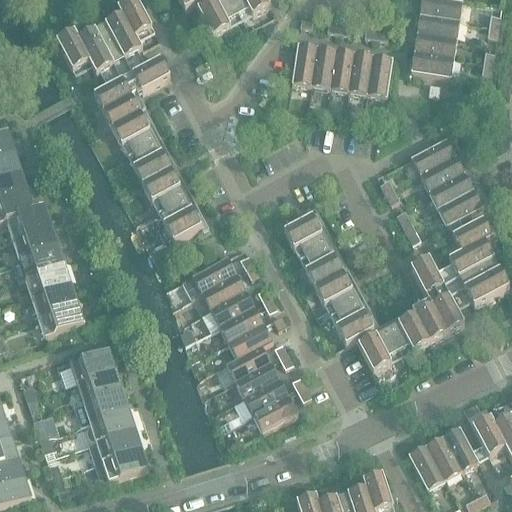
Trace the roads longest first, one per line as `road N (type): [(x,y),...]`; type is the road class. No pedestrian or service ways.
road 1 (residential): [(366,433),(318,367),(244,205)]
road 2 (residential): [(144,511),(366,433)]
road 3 (residential): [(207,131),(300,15),(344,0)]
road 4 (residential): [(379,235),(353,182),(323,163),(244,205)]
road 5 (residential): [(366,433),(511,364)]
